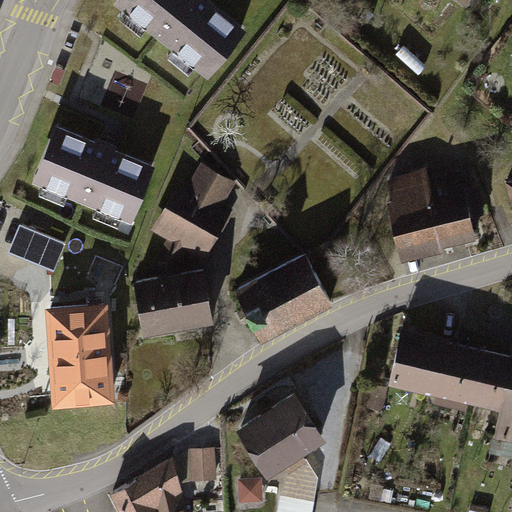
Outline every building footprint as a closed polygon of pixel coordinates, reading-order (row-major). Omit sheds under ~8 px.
[(244,19),(218,0),(121,0),(116,7),(203,73),(244,19)] [(154,167),(55,129),(32,186),(131,225),(154,167)] [(185,185),(174,179),(147,230),(164,240),(153,260),(176,272),(185,255),(204,265),(233,211),(223,205),(235,183),(197,163),(185,185)] [(423,170),(378,180),(396,262),(436,254),(434,245),(467,238),(454,174),(425,180),(423,170)] [(511,176),(500,180),(511,227),(511,176)] [(298,252),(229,289),(257,341),(326,304),(298,252)] [(197,271),(125,280),(132,335),(204,325),(197,271)] [(108,306),(47,310),(53,409),(114,404),(108,306)] [(511,356),(399,333),(389,384),(500,407),(495,433),(511,436),(511,356)] [(288,391),(228,428),(258,474),(317,438),(288,391)] [(218,444),(182,448),(185,479),(222,475),(218,444)] [(183,511),(168,459),(106,492),(115,511),(183,511)]
